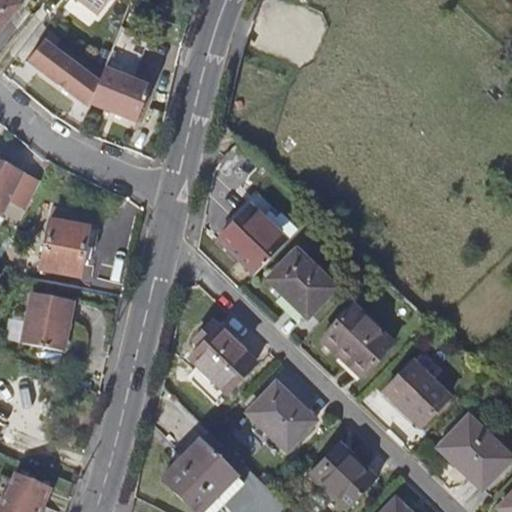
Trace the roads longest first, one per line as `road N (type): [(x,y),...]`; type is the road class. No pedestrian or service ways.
road 1 (residential): [(160,237),(452,511)]
road 2 (unclassified): [(92,511),(160,237)]
road 3 (unclassified): [(160,237),(185,118),(225,0)]
